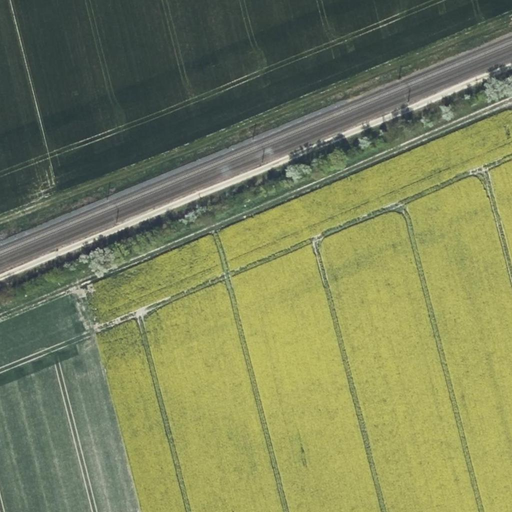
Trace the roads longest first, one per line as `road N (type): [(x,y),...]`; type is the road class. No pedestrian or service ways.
road 1 (track): [(511,106),(0,315)]
road 2 (track): [(0,222),(511,27)]
